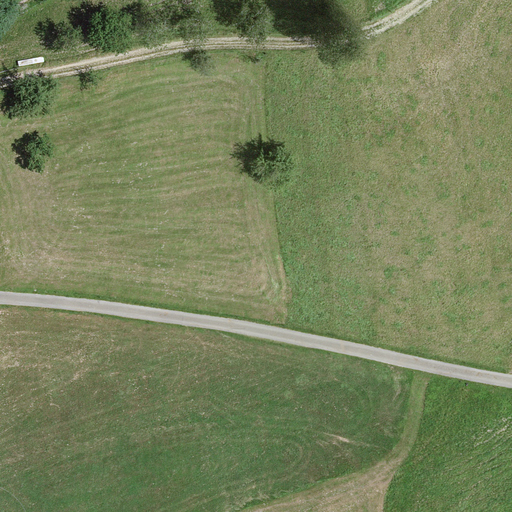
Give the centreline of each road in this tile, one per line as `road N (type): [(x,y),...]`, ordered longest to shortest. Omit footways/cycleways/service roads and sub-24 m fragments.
road 1 (track): [(0,302),(106,309),(511,381)]
road 2 (track): [(436,0),(343,44),(235,43),(0,86)]
